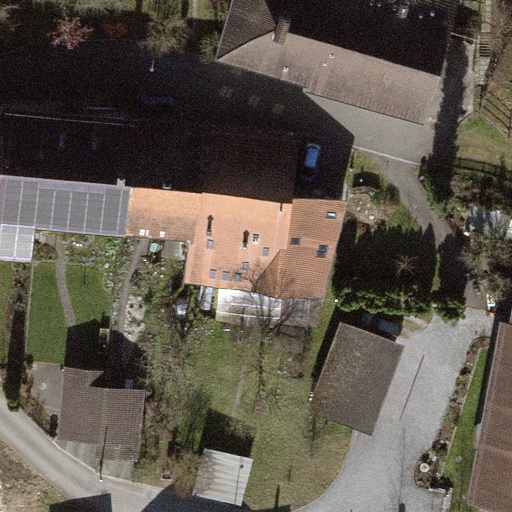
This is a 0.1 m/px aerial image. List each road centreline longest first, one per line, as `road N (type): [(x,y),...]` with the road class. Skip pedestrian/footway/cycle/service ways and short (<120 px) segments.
road 1 (track): [(352,511),(413,455),(470,363),(477,264),(375,119),(511,154)]
road 2 (residential): [(0,64),(140,53),(289,85),(375,119)]
road 3 (residential): [(0,391),(130,511)]
